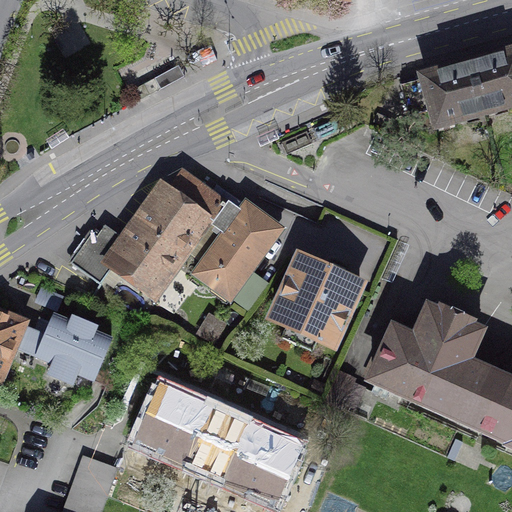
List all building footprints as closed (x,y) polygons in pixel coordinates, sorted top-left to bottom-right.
[(511,52),(471,64),(485,113),(511,105),(511,52)] [(485,113),(471,64),(423,78),(423,79),(400,85),(409,117),(432,111),(436,126),(485,113)] [(161,75),(133,91),(138,102),(161,90),(158,84),(164,81),(161,75)] [(67,137),(62,129),(45,140),(50,148),(67,137)] [(422,156),(367,129),(362,139),(418,166),(422,156)] [(278,139),(274,130),(256,137),(260,147),(278,139)] [(113,264),(115,265),(152,292),(206,217),(226,232),(196,274),(230,299),(275,237),(261,227),(260,229),(185,174),(172,191),(168,188),(128,243),(113,264)] [(113,264),(128,243),(105,226),(97,237),(92,234),(81,249),(70,264),(100,285),(115,265),(113,264)] [(206,260),(224,236),(215,229),(197,254),(206,260)] [(359,286),(300,259),(273,318),(333,345),(359,286)] [(415,339),(394,330),(371,381),(510,444),(509,446),(511,447),(511,383),(467,363),(480,332),(469,327),(470,324),(442,311),(440,314),(429,309),(415,339)] [(29,325),(0,312),(0,387),(3,389),(14,362),(27,330),(29,325)] [(43,337),(27,330),(14,362),(30,369),(33,362),(48,367),(43,379),(72,391),(76,381),(92,387),(112,339),(52,315),(43,337)] [(210,318),(199,335),(213,344),(224,327),(210,318)] [(354,379),(339,373),(326,401),(352,413),(365,385),(354,380),(354,379)] [(206,472),(230,419),(161,389),(137,441),(206,472)] [(299,450),(230,419),(206,472),(275,503),(299,450)] [(117,469),(85,458),(80,472),(112,483),(117,469)] [(112,483),(80,472),(75,486),(106,498),(112,483)] [(106,498),(75,486),(70,500),(101,511),(106,498)] [(101,511),(70,500),(65,511),(101,511)]
